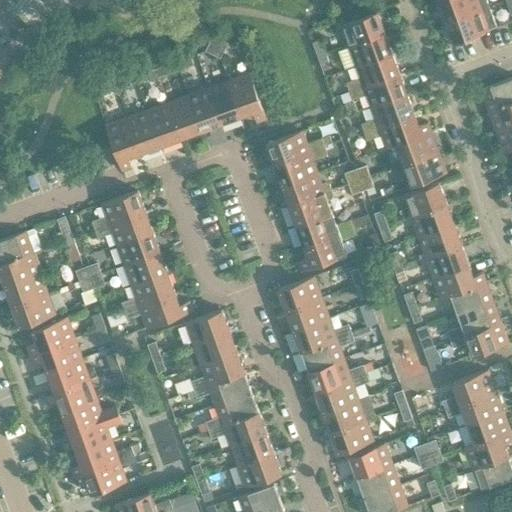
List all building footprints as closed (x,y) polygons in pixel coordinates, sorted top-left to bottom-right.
[(486,0),(443,0),(438,2),(446,23),(489,7),(486,0)] [(453,43),(496,28),(497,28),(489,7),(446,23),(453,43)] [(377,11),(341,24),(349,44),(384,31),(377,11)] [(384,31),(349,44),(356,65),(392,52),(384,31)] [(212,35),(205,51),(213,54),(220,39),(212,35)] [(220,39),(213,54),(220,58),(228,43),(220,39)] [(320,39),(313,42),(318,56),(326,54),(320,39)] [(361,77),(345,83),(348,91),(399,72),(392,52),(356,65),(361,77)] [(318,56),(323,70),(331,68),(326,54),(318,56)] [(176,61),(179,69),(193,64),(191,56),(176,61)] [(170,64),(156,69),(158,77),(173,72),(170,64)] [(156,69),(141,74),(144,82),(158,77),(156,69)] [(111,72),(107,80),(123,87),(126,79),(111,72)] [(250,72),(228,80),(241,116),(253,112),(256,122),(266,118),(250,72)] [(351,99),(366,93),(371,106),(407,93),(399,72),(348,91),(351,99)] [(511,77),(480,89),(488,110),(511,101),(511,77)] [(123,87),(107,80),(104,87),(119,94),(123,87)] [(228,80),(207,88),(220,124),(241,116),(228,80)] [(207,88),(187,95),(200,131),(220,124),(207,88)] [(375,118),(359,124),(362,132),(414,113),(407,93),(371,106),(375,118)] [(187,95),(167,103),(180,139),(200,131),(187,95)] [(511,101),(488,110),(495,131),(511,124),(511,101)] [(167,103),(146,110),(159,146),(180,139),(167,103)] [(146,110),(126,118),(139,154),(159,146),(146,110)] [(386,148),(395,145),(432,132),(429,122),(419,125),(414,113),(362,132),(365,140),(381,135),(386,148)] [(126,118),(106,125),(105,125),(122,170),(131,167),(128,157),(139,154),(126,118)] [(511,124),(495,131),(503,152),(511,148),(511,124)] [(350,125),(343,128),(347,138),(357,135),(355,128),(350,125)] [(302,130),(266,143),(274,163),(331,143),(334,142),(331,135),(322,138),(321,136),(307,141),(302,130)] [(432,132),(395,145),(402,165),(439,152),(432,132)] [(327,150),(333,148),(331,143),(274,163),(281,184),(317,171),(313,159),(328,154),(327,150)] [(402,165),(409,185),(447,172),(439,152),(402,165)] [(369,175),(365,164),(355,168),(359,179),(369,175)] [(343,172),(347,183),(359,179),(355,168),(343,172)] [(330,184),(326,182),(322,183),(317,171),(281,184),(289,205),(332,189),(330,184)] [(373,186),(369,175),(359,179),(362,190),(373,186)] [(347,183),(351,194),(362,190),(359,179),(347,183)] [(446,202),(439,181),(404,193),(412,214),(446,202)] [(106,215),(91,220),(94,228),(145,210),(138,189),(101,203),(106,215)] [(328,199),(332,198),(334,194),(332,189),(289,205),(297,225),(332,212),(328,199)] [(446,202),(412,214),(419,235),(453,222),(446,202)] [(116,244),(153,231),(145,210),(94,228),(97,237),(112,231),(116,244)] [(382,210),(374,213),(379,227),(387,224),(382,210)] [(332,212),(297,225),(304,245),(354,226),(351,220),(351,218),(336,223),(332,212)] [(63,214),(57,217),(62,232),(69,229),(63,214)] [(360,216),(351,220),(354,226),(362,223),(360,216)] [(453,222),(419,235),(426,255),(461,243),(453,222)] [(387,224),(379,227),(384,241),(392,238),(387,224)] [(347,254),(342,240),(357,235),(354,226),(304,245),(308,257),(298,261),(301,270),(347,254)] [(26,231),(25,230),(0,239),(0,262),(33,250),(42,247),(35,228),(26,231)] [(67,245),(74,242),(69,229),(62,232),(67,245)] [(160,251),(153,231),(116,244),(124,265),(160,251)] [(375,233),(364,237),(368,246),(379,242),(375,233)] [(461,243),(426,255),(433,276),(468,264),(461,243)] [(0,262),(0,271),(5,285),(41,272),(33,250),(0,262)] [(168,272),(160,251),(124,265),(131,286),(168,272)] [(402,265),(397,251),(389,253),(394,267),(402,265)] [(88,265),(86,266),(90,277),(101,273),(97,262),(88,265)] [(433,276),(441,297),(451,294),(486,280),(483,272),(472,276),(468,264),(433,276)] [(394,267),(399,282),(407,279),(402,265),(394,267)] [(86,266),(75,270),(79,281),(90,277),(86,266)] [(363,282),(358,268),(350,270),(355,285),(363,282)] [(5,285),(12,306),(48,293),(41,272),(5,285)] [(124,310),(175,292),(168,272),(131,286),(135,296),(121,301),(124,310)] [(101,273),(90,277),(94,288),(105,284),(103,278),(101,273)] [(292,283),(278,288),(286,309),(321,296),(314,275),(292,283)] [(90,277),(79,281),(81,286),(83,292),(92,288),(94,288),(90,277)] [(486,280),(451,294),(458,314),(494,301),(486,280)] [(355,285),(360,299),(368,296),(363,282),(355,285)] [(96,299),(92,288),(83,292),(87,303),(96,299)] [(417,305),(412,291),(404,294),(409,308),(417,305)] [(193,310),(189,300),(180,304),(175,292),(124,310),(127,319),(142,314),(146,327),(193,310)] [(12,306),(20,327),(56,314),(48,293),(12,306)] [(293,330),(329,317),(321,296),(286,309),(293,330)] [(462,326),(447,331),(450,339),(501,321),(494,301),(458,314),(462,326)] [(409,308),(414,322),(422,319),(417,305),(409,308)] [(229,330),(222,309),(187,321),(194,343),(229,330)] [(99,313),(92,316),(97,329),(105,326),(99,313)] [(376,316),(365,320),(367,326),(378,322),(376,316)] [(36,342),(26,345),(29,354),(74,337),(66,317),(31,330),(36,342)] [(348,324),(333,329),(329,317),(293,330),(301,350),(351,332),(348,324)] [(472,355),(506,343),(508,342),(501,321),(450,339),(453,347),(468,342),(472,355)] [(416,328),(421,345),(422,344),(430,342),(424,325),(416,328)] [(97,329),(102,343),(110,340),(105,326),(97,329)] [(202,363),(237,350),(229,330),(194,343),(202,363)] [(339,346),(354,341),(351,332),(301,350),(308,371),(343,358),(339,346)] [(46,372),(82,359),(74,337),(29,354),(33,362),(42,359),(46,372)] [(159,353),(154,339),(146,342),(151,356),(159,353)] [(431,370),(442,366),(434,346),(424,349),(431,370)] [(118,365),(113,350),(105,353),(110,368),(118,365)] [(194,389),(244,371),(237,350),(202,363),(206,376),(191,382),(194,389)] [(151,356),(157,371),(165,368),(159,353),(151,356)] [(363,365),(348,370),(343,358),(308,371),(315,391),(366,373),(365,372),(363,365)] [(94,367),(86,370),(82,359),(46,372),(54,392),(89,379),(89,378),(97,375),(94,367)] [(371,362),(363,365),(365,372),(373,369),(371,362)] [(110,368),(115,382),(123,379),(118,365),(110,368)] [(366,373),(315,391),(323,411),(358,398),(354,387),(381,377),(378,367),(373,369),(365,372),(366,373)] [(457,394),(443,399),(446,408),(496,390),(488,369),(452,382),(457,394)] [(216,404),(252,391),(244,371),(194,389),(197,398),(212,392),(216,404)] [(61,413),(97,400),(89,379),(54,392),(61,413)] [(407,404),(402,389),(394,392),(399,406),(407,404)] [(467,423),(503,410),(496,390),(446,408),(449,416),(463,411),(467,423)] [(208,430),(259,411),(252,391),(216,404),(221,416),(205,422),(208,430)] [(368,395),(358,398),(323,411),(330,431),(365,419),(365,418),(375,414),(368,395)] [(116,406),(101,411),(97,400),(61,413),(69,433),(119,415),(116,406)] [(407,404),(399,406),(406,426),(409,427),(415,424),(407,404)] [(465,447),(511,431),(503,410),(467,423),(474,443),(465,446),(465,447)] [(231,445),(266,432),(259,411),(208,430),(211,438),(226,433),(231,445)] [(106,428),(122,422),(119,415),(69,433),(76,453),(111,440),(106,428)] [(338,453),(373,440),(365,419),(330,431),(338,453)] [(504,443),(511,439),(511,434),(511,431),(465,447),(472,467),(508,455),(504,443)] [(238,465),(274,452),(266,432),(231,445),(238,465)] [(427,442),(424,443),(428,454),(440,450),(438,447),(436,439),(427,442)] [(131,447),(115,453),(111,440),(76,453),(81,465),(71,468),(74,477),(134,455),(131,447)] [(384,443),(349,455),(357,476),(392,464),(384,443)] [(421,444),(414,446),(418,458),(428,454),(424,443),(421,444)] [(440,450),(428,454),(432,465),(435,464),(443,460),(440,450)] [(144,451),(134,455),(136,461),(146,457),(144,451)] [(282,474),(281,472),(274,452),(238,465),(246,486),(282,474)] [(428,454),(418,458),(422,468),(429,466),(432,465),(428,454)] [(126,481),(122,469),(137,463),(136,461),(134,455),(74,477),(77,485),(86,481),(91,494),(126,481)] [(480,489),(511,477),(511,465),(508,455),(472,467),(480,489)] [(191,465),(197,480),(205,477),(199,463),(191,465)] [(392,464),(357,476),(364,497),(399,484),(392,464)] [(439,491),(433,476),(425,479),(431,494),(439,491)] [(209,491),(205,477),(197,480),(201,494),(209,491)] [(455,494),(450,479),(442,482),(447,497),(455,494)] [(274,482),(238,496),(244,511),(259,511),(282,504),(274,482)] [(389,511),(407,506),(407,505),(399,484),(364,497),(369,511),(389,511)] [(214,498),(211,490),(209,491),(201,494),(204,501),(214,498)] [(155,504),(150,491),(114,504),(116,511),(159,511),(172,507),(169,499),(155,504)] [(181,497),(183,503),(197,498),(194,492),(181,497)] [(176,506),(178,511),(186,511),(183,503),(176,506)]
